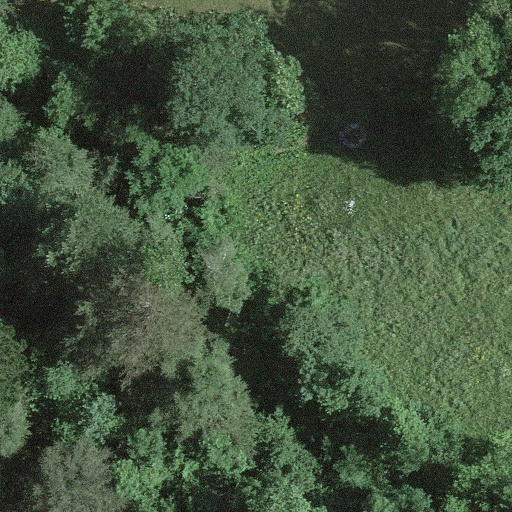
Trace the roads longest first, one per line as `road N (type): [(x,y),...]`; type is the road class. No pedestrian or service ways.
road 1 (track): [(0,87),(424,511)]
road 2 (track): [(0,45),(186,135),(339,151),(511,113)]
